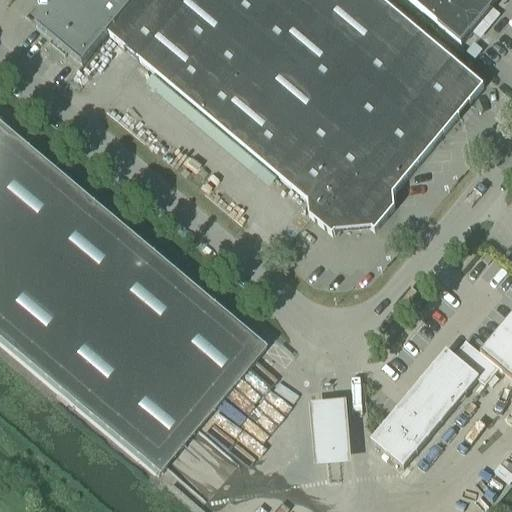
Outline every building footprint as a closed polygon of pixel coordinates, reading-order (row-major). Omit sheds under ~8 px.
[(484,89),(377,0),(60,0),(36,29),(82,68),(108,37),(307,205),(309,219),(333,238),(335,235),(368,232),(371,232),(375,235),(395,211),(393,197),(484,89)] [(405,0),(461,47),(492,10),(500,0),(405,0)] [(264,353),(0,131),(0,348),(157,480),(264,353)] [(511,319),(482,355),(480,358),(466,346),(453,360),(446,354),(430,373),(430,377),(428,380),(424,381),(371,444),(404,471),(478,383),(485,389),(499,373),(511,383),(511,319)] [(325,458),(339,457),(336,417),(322,418),(325,458)]
